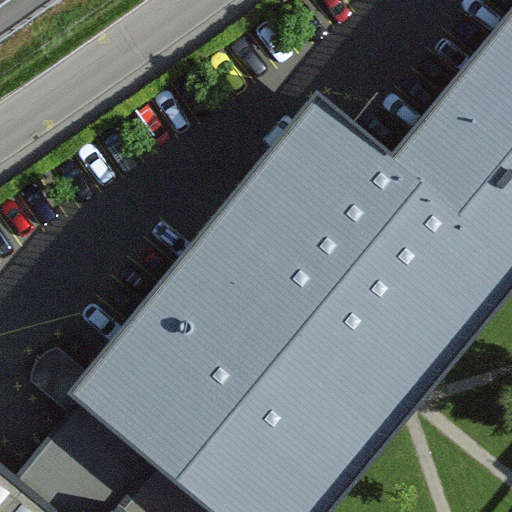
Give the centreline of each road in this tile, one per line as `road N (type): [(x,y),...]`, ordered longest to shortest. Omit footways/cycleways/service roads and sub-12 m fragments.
road 1 (unknown): [(0,307),(297,78),(370,0)]
road 2 (residential): [(0,123),(176,0)]
